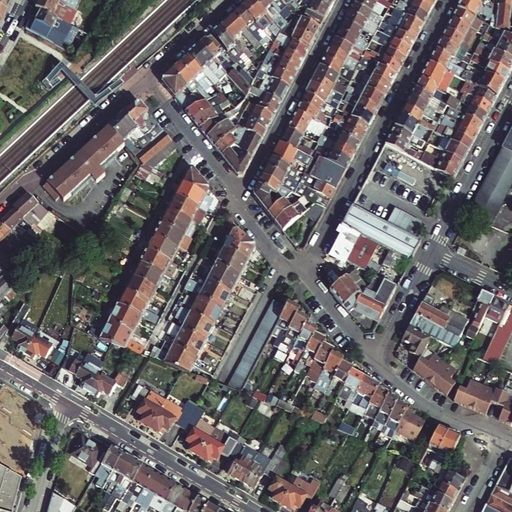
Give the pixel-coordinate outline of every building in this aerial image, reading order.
[(0,0),(0,9),(4,12),(8,0),(0,0)] [(75,11),(52,0),(39,0),(36,9),(41,11),(53,18),(54,15),(64,20),(67,14),(73,17),(75,11)] [(80,2),(76,0),(52,0),(75,11),(80,2)] [(249,0),(241,8),(262,32),(273,23),(252,0),(249,0)] [(252,0),(273,23),(275,25),(282,19),(279,15),(265,0),(252,0)] [(265,0),(279,15),(282,12),(287,18),(292,14),(279,0),(265,0)] [(294,2),(292,0),(279,0),(292,14),(295,16),(299,9),(292,4),(294,2)] [(327,0),(312,0),(311,2),(329,12),(334,3),(327,0)] [(370,0),(354,0),(354,2),(372,12),(377,3),(370,0)] [(390,7),(394,1),(392,0),(389,0),(387,4),(380,0),(378,0),(377,3),(381,6),(388,9),(390,7)] [(419,0),(410,0),(408,5),(410,6),(428,16),(433,7),(419,0)] [(470,0),(461,0),(457,9),(475,19),(478,13),(489,18),(485,24),(490,27),(491,16),(492,12),(470,0)] [(470,0),(492,12),(492,5),(487,2),(487,0),(470,0)] [(511,0),(501,0),(501,6),(498,6),(497,16),(491,16),(490,27),(505,35),(508,37),(509,28),(510,25),(511,13),(511,7),(511,0)] [(311,2),(307,11),(317,16),(325,20),(329,12),(311,2)] [(349,11),(367,21),(370,17),(372,12),(354,2),(349,11)] [(384,18),(388,9),(381,6),(376,14),(379,16),(384,18)] [(410,6),(405,15),(423,25),(428,16),(410,6)] [(390,7),(388,9),(400,15),(401,13),(390,7)] [(241,8),(233,15),(255,39),(262,47),(269,40),(262,32),(241,8)] [(457,9),(452,19),(470,28),(475,19),(457,9)] [(53,18),(41,11),(35,22),(30,20),(25,29),(53,45),(62,29),(71,34),(74,28),(53,18)] [(349,11),(344,20),(363,30),(367,21),(349,11)] [(398,19),(397,21),(419,33),(423,25),(405,15),(401,13),(400,15),(402,16),(400,20),(398,19)] [(70,23),(73,17),(67,14),(64,20),(70,23)] [(223,24),(218,29),(240,53),(244,49),(235,40),(242,34),(250,43),(255,39),(233,15),(223,24)] [(317,16),(312,25),(320,29),(325,20),(317,16)] [(367,21),(377,26),(378,23),(374,21),(375,19),(370,17),(367,21)] [(302,19),(296,30),(297,30),(315,39),(320,29),(312,25),(302,19)] [(452,19),(447,29),(465,38),(467,33),(470,28),(452,19)] [(344,20),(340,28),(358,38),(363,30),(344,20)] [(419,33),(397,21),(396,23),(398,24),(397,26),(389,22),(387,26),(389,27),(415,41),(419,33)] [(415,41),(389,27),(384,36),(410,50),(415,41)] [(88,36),(74,28),(71,34),(85,40),(88,36)] [(282,33),(281,34),(286,37),(292,40),(294,35),(287,31),(288,29),(286,28),(282,33)] [(340,28),(335,38),(353,48),(358,38),(340,28)] [(470,28),(467,33),(474,36),(476,32),(470,28)] [(221,46),(228,54),(229,52),(245,68),(250,64),(240,53),(218,29),(211,35),(221,46)] [(465,38),(447,29),(441,38),(459,48),(465,51),(470,41),(465,38)] [(294,35),(292,40),(310,49),(315,39),(297,30),(294,35)] [(487,30),(484,35),(511,49),(511,38),(508,37),(505,35),(502,39),(487,30)] [(276,41),(282,44),(286,37),(281,34),(277,39),(276,41)] [(405,58),(410,50),(384,36),(382,34),(379,39),(381,40),(379,45),(388,49),(405,58)] [(199,46),(226,76),(246,98),(248,94),(251,87),(254,82),(249,77),(246,74),(243,76),(245,78),(243,80),(215,51),(221,46),(211,35),(199,46)] [(495,51),(511,60),(511,49),(484,35),(484,36),(482,39),(497,47),(495,51)] [(335,38),(330,47),(348,57),(350,53),(353,48),(335,38)] [(441,38),(436,48),(451,56),(454,58),(459,48),(441,38)] [(310,49),(292,40),(288,47),(286,50),(304,59),(310,49)] [(277,43),(282,45),(282,44),(276,41),(273,44),(271,48),(273,49),(277,43)] [(278,52),(282,45),(277,43),(273,49),(271,48),(269,53),(272,54),(274,56),(276,51),(278,52)] [(474,43),(469,53),(473,56),(474,54),(476,50),(479,46),(475,44),(474,43)] [(187,57),(202,72),(206,68),(219,82),(226,76),(199,46),(187,57)] [(330,47),(325,57),(352,72),(355,73),(356,71),(357,68),(360,64),(348,57),(330,47)] [(436,48),(429,62),(453,75),(461,79),(463,75),(454,71),(456,66),(448,62),(451,56),(436,48)] [(388,49),(383,58),(401,67),(405,58),(388,49)] [(476,50),(474,54),(510,73),(511,68),(511,60),(495,51),(491,49),(489,52),(493,53),(491,58),(476,50)] [(286,50),(281,59),(299,69),(304,59),(286,50)] [(401,67),(383,58),(372,52),(370,56),(365,54),(363,58),(396,76),(401,67)] [(360,62),(363,58),(365,54),(361,53),(359,57),(350,53),(348,57),(360,64),(360,62)] [(485,74),(486,75),(504,84),(510,73),(474,54),(473,56),(471,61),(487,70),(485,74)] [(187,57),(180,63),(205,92),(210,88),(200,76),(203,74),(202,72),(187,57)] [(325,57),(320,67),(339,77),(343,79),(346,72),(351,75),(352,72),(325,57)] [(374,74),(373,76),(391,86),(396,76),(363,58),(360,62),(370,67),(368,71),(374,74)] [(281,59),(277,69),(294,78),(299,69),(281,59)] [(264,62),(259,72),(289,88),(294,78),(277,69),(275,72),(267,68),(265,67),(267,64),(264,62)] [(429,62),(421,77),(438,87),(436,91),(443,95),(453,75),(429,62)] [(211,99),(205,92),(180,63),(172,71),(187,88),(192,83),(195,89),(206,101),(211,99)] [(320,67),(311,83),(330,93),(332,90),(343,96),(345,91),(346,89),(340,86),(335,83),(339,77),(320,67)] [(206,68),(202,72),(203,74),(213,85),(214,86),(219,82),(206,68)] [(461,79),(473,85),(497,98),(504,84),(486,75),(482,81),(471,76),(472,74),(466,70),(463,75),(461,79)] [(162,83),(182,108),(190,103),(182,93),(187,88),(172,71),(163,79),(162,83)] [(257,71),(249,77),(254,82),(258,74),(259,73),(257,71)] [(289,88),(259,72),(259,73),(258,74),(268,80),(262,92),(263,93),(281,103),(289,88)] [(200,76),(210,88),(213,85),(203,74),(200,76)] [(358,84),(366,88),(384,98),(391,86),(373,76),(371,81),(362,76),(358,84)] [(335,83),(340,86),(343,79),(339,77),(335,83)] [(421,77),(415,89),(433,98),(439,102),(443,95),(436,91),(438,87),(421,77)] [(306,94),(325,104),(328,97),(339,103),(340,100),(343,96),(332,90),(330,93),(311,83),(306,94)] [(468,94),(474,97),(492,107),(497,98),(473,85),(468,94)] [(251,87),(248,94),(252,96),(256,89),(251,87)] [(363,94),(360,99),(379,109),(384,98),(366,88),(363,94)] [(433,98),(415,89),(410,97),(428,107),(433,98)] [(355,90),(352,95),(351,97),(359,101),(360,99),(363,94),(355,90)] [(227,101),(221,93),(215,97),(221,104),(227,101)] [(244,102),(248,104),(274,117),(281,103),(263,93),(261,98),(264,100),(260,106),(246,98),(244,102)] [(306,94),(301,102),(319,112),(331,118),(333,114),(326,111),(329,106),(325,104),(306,94)] [(351,97),(347,95),(343,102),(349,105),(355,108),(374,118),(379,109),(360,99),(359,101),(351,97)] [(410,97),(406,106),(424,116),(428,107),(410,97)] [(492,107),(474,97),(469,106),(487,116),(492,107)] [(433,98),(428,107),(436,111),(440,102),(439,102),(433,98)] [(446,102),(444,104),(447,106),(452,108),(456,110),(460,104),(450,99),(448,103),(446,102)] [(192,120),(212,109),(206,101),(200,104),(185,112),(192,120)] [(223,110),(231,105),(227,101),(221,104),(212,109),(192,120),(199,128),(225,115),(223,110)] [(244,102),(235,110),(238,113),(241,117),(244,111),(248,104),(244,102)] [(315,121),(317,117),(319,112),(301,102),(296,111),(315,121)] [(134,104),(124,114),(144,136),(136,143),(140,148),(143,150),(164,133),(141,105),(134,104)] [(248,104),(244,111),(270,124),(274,117),(248,104)] [(355,108),(349,105),(344,114),(348,116),(351,117),(355,108)] [(406,106),(401,115),(418,125),(419,125),(421,122),(424,116),(406,106)] [(447,106),(444,112),(449,115),(452,108),(447,106)] [(469,106),(465,115),(483,125),(487,116),(469,106)] [(428,107),(424,116),(431,120),(436,111),(428,107)] [(355,108),(351,117),(369,127),(374,118),(355,108)] [(206,138),(228,120),(238,113),(235,110),(225,115),(199,128),(206,138)] [(241,117),(240,119),(266,132),(270,124),(244,111),(241,117)] [(296,111),(287,129),(303,137),(310,123),(317,129),(318,127),(325,130),(327,127),(315,121),(296,111)] [(144,136),(124,114),(116,121),(131,137),(135,134),(138,138),(134,141),(136,143),(144,136)] [(401,115),(395,126),(413,135),(420,139),(422,135),(415,132),(418,125),(401,115)] [(465,115),(460,124),(478,133),(483,125),(465,115)] [(341,123),(346,126),(365,135),(369,127),(351,117),(348,116),(345,120),(337,116),(335,120),(341,123)] [(444,119),(441,118),(440,120),(443,122),(441,125),(444,127),(448,118),(445,116),(444,119)] [(317,117),(315,121),(327,127),(329,124),(317,117)] [(239,127),(243,129),(262,140),(266,132),(240,119),(237,126),(239,127)] [(214,147),(230,135),(236,129),(239,127),(237,126),(234,127),(228,120),(206,138),(214,147)] [(341,123),(335,120),(334,122),(331,123),(329,128),(330,129),(333,131),(336,125),(339,126),(341,123)] [(131,137),(116,121),(108,128),(121,142),(128,150),(132,147),(127,141),(131,137)] [(435,129),(421,122),(419,125),(430,131),(433,132),(435,129)] [(478,133),(460,124),(456,122),(451,131),(473,142),(478,133)] [(105,124),(40,184),(52,198),(56,194),(60,199),(87,174),(96,166),(121,142),(108,128),(105,124)] [(433,132),(444,138),(469,151),(473,142),(451,131),(448,129),(444,127),(441,125),(438,124),(435,129),(433,132)] [(346,126),(341,135),(360,145),(365,135),(346,126)] [(395,126),(390,135),(408,145),(413,135),(395,126)] [(327,135),(330,129),(329,128),(327,127),(325,130),(322,136),(330,140),(331,137),(327,135)] [(248,138),(247,142),(257,149),(262,140),(243,129),(240,134),(248,138)] [(287,129),(280,143),(296,152),(303,137),(287,129)] [(511,132),(469,215),(489,226),(511,182),(511,132)] [(143,150),(136,156),(142,165),(171,142),(164,133),(143,150)] [(237,143),(230,135),(214,147),(221,156),(230,149),(235,144),(237,143)] [(330,140),(337,144),(355,153),(360,145),(341,135),(339,139),(332,136),(331,137),(330,140)] [(390,135),(385,144),(414,159),(417,153),(409,149),(408,150),(406,149),(408,145),(390,135)] [(330,140),(322,136),(318,144),(328,151),(350,162),(355,153),(337,144),(330,140)] [(438,149),(445,153),(463,163),(469,151),(444,138),(438,149)] [(242,151),(245,154),(252,160),(257,149),(247,142),(245,145),(239,141),(237,143),(235,144),(242,151)] [(136,156),(135,157),(139,167),(148,168),(151,169),(176,148),(171,142),(142,165),(136,156)] [(272,159),(291,169),(294,162),(308,169),(312,160),(310,159),(304,156),(302,155),(296,152),(280,143),(272,159)] [(438,149),(433,147),(430,152),(442,158),(445,153),(438,149)] [(140,148),(132,155),(135,157),(136,156),(143,150),(140,148)] [(239,159),(230,149),(221,156),(238,176),(243,176),(252,160),(245,154),(243,156),(239,159)] [(321,159),(345,172),(350,162),(328,151),(325,156),(319,153),(318,156),(313,153),(310,159),(312,160),(314,156),(321,159)] [(419,162),(422,156),(423,156),(417,153),(414,159),(419,162)] [(442,158),(440,162),(458,171),(463,163),(445,153),(442,158)] [(419,162),(428,167),(436,171),(439,164),(433,161),(432,163),(422,156),(419,162)] [(291,169),(272,159),(267,168),(285,178),(293,181),(297,172),(291,169)] [(311,178),(335,191),(345,172),(321,159),(311,178)] [(439,164),(436,171),(453,180),(458,171),(440,162),(439,164)] [(87,174),(89,176),(98,168),(96,166),(87,174)] [(139,167),(134,175),(142,179),(144,181),(151,169),(148,168),(139,167)] [(89,176),(93,180),(102,172),(98,168),(89,176)] [(267,168),(262,177),(292,193),(294,194),(296,190),(283,183),(285,178),(267,168)] [(178,181),(182,183),(194,189),(206,196),(209,191),(209,188),(193,169),(189,169),(185,177),(181,175),(178,181)] [(324,197),(330,201),(335,191),(311,178),(305,175),(304,176),(303,178),(301,181),(300,184),(306,188),(324,197)] [(257,186),(271,193),(276,196),(278,194),(279,191),(289,196),(292,193),(262,177),(257,186)] [(186,203),(194,189),(182,183),(180,186),(176,185),(174,189),(178,192),(175,197),(186,203)] [(255,197),(268,215),(284,200),(281,199),(279,197),(272,203),(268,198),(271,193),(257,186),(254,192),(255,197)] [(306,188),(301,198),(302,198),(309,202),(314,204),(318,207),(319,207),(324,197),(306,188)] [(206,196),(194,189),(186,203),(199,210),(207,214),(214,200),(206,196)] [(28,195),(13,208),(24,220),(38,206),(28,195)] [(179,216),(186,203),(175,197),(174,199),(170,197),(167,202),(171,204),(168,210),(179,216)] [(283,233),(302,215),(307,211),(303,207),(309,202),(302,198),(291,208),(275,223),(283,233)] [(268,215),(275,223),(291,208),(284,200),(268,215)] [(199,210),(186,203),(179,216),(192,223),(197,226),(200,227),(207,214),(199,210)] [(307,211),(302,215),(312,220),(318,207),(314,204),(307,211)] [(354,233),(407,262),(410,263),(420,242),(387,225),(388,224),(353,205),(342,226),(354,233)] [(318,223),(325,210),(319,207),(318,207),(312,220),(318,223)] [(0,226),(10,232),(16,227),(24,220),(13,208),(0,220),(0,226)] [(422,224),(395,209),(392,215),(419,229),(422,224)] [(172,229),(179,216),(168,210),(167,213),(163,211),(160,216),(163,218),(161,223),(172,229)] [(419,229),(392,215),(388,224),(387,225),(420,242),(421,242),(414,238),(419,229)] [(179,216),(172,229),(185,236),(191,239),(197,226),(192,223),(179,216)] [(165,243),(172,229),(161,223),(159,227),(155,225),(152,230),(156,232),(154,237),(165,243)] [(0,250),(3,253),(5,251),(3,249),(7,245),(3,241),(5,238),(19,247),(24,241),(10,232),(0,226),(0,250)] [(93,239),(102,244),(109,230),(101,226),(93,239)] [(342,226),(338,233),(351,240),(354,233),(342,226)] [(191,239),(185,236),(172,229),(165,243),(178,249),(183,252),(185,253),(192,240),(191,239)] [(237,254),(246,237),(238,231),(234,231),(225,247),(237,254)] [(338,233),(335,239),(348,246),(351,240),(338,233)] [(365,271),(365,272),(372,259),(373,257),(402,272),(407,262),(354,233),(351,240),(348,246),(344,253),(340,259),(365,271)] [(154,237),(147,250),(158,256),(165,243),(154,237)] [(255,244),(246,237),(237,254),(250,260),(256,249),(255,244)] [(335,239),(331,246),(344,253),(348,246),(335,239)] [(178,249),(165,243),(158,256),(171,263),(178,249)] [(210,260),(217,263),(225,247),(219,244),(210,260)] [(340,259),(344,253),(331,246),(328,253),(340,259)] [(229,270),(237,254),(225,247),(217,263),(229,270)] [(151,269),(158,256),(147,250),(140,263),(151,269)] [(250,260),(237,254),(229,270),(241,277),(250,260)] [(158,256),(151,269),(163,276),(171,280),(178,266),(171,263),(158,256)] [(144,283),(151,269),(140,263),(133,277),(144,283)] [(220,287),(229,270),(217,263),(208,280),(220,287)] [(163,276),(151,269),(144,283),(156,289),(163,276)] [(241,277),(229,270),(220,287),(232,293),(241,277)] [(331,291),(337,298),(369,274),(365,272),(365,271),(358,277),(357,275),(351,280),(348,277),(331,291)] [(0,303),(18,286),(5,273),(0,278),(0,344),(5,336),(8,332),(0,327),(0,324),(2,323),(0,320),(0,303)] [(369,274),(337,298),(344,307),(361,293),(358,290),(365,285),(363,282),(368,279),(372,275),(369,274)] [(125,291),(136,297),(144,283),(133,277),(130,282),(126,280),(123,285),(127,287),(125,291)] [(378,323),(396,288),(384,282),(375,277),(373,281),(371,285),(361,293),(344,307),(349,314),(355,309),(378,323)] [(220,287),(208,280),(199,296),(211,303),(220,287)] [(156,289),(144,283),(136,297),(149,304),(156,289)] [(232,293),(220,287),(211,303),(224,309),(232,293)] [(129,311),(136,297),(125,291),(118,305),(129,311)] [(482,292),(477,302),(482,305),(465,341),(471,344),(482,322),(493,298),(482,292)] [(185,309),(203,318),(211,303),(199,296),(193,293),(185,309)] [(439,341),(451,319),(439,313),(431,309),(436,300),(427,295),(411,326),(434,338),(439,341)] [(149,304),(136,297),(129,311),(142,317),(156,325),(159,318),(145,310),(149,304)] [(493,298),(482,322),(489,325),(491,322),(499,325),(500,322),(503,316),(506,310),(508,305),(493,298)] [(274,302),(271,308),(283,315),(287,309),(274,302)] [(287,309),(283,315),(280,321),(277,327),(283,330),(274,346),(279,349),(282,344),(299,313),(301,308),(290,302),(287,309)] [(203,318),(215,325),(224,309),(211,303),(203,318)] [(120,327),(129,311),(118,305),(115,310),(111,308),(108,314),(112,316),(109,322),(120,327)] [(194,336),(203,318),(185,309),(181,307),(175,318),(185,323),(182,329),(194,336)] [(443,307),(439,313),(451,319),(454,313),(443,307)] [(5,336),(12,340),(22,322),(22,321),(27,311),(22,308),(8,332),(5,336)] [(271,308),(268,314),(280,321),(283,315),(271,308)] [(454,313),(451,319),(439,341),(453,349),(455,350),(471,316),(457,309),(454,313)] [(495,366),(511,329),(511,312),(506,310),(503,316),(500,322),(499,325),(482,360),(495,366)] [(142,317),(129,311),(120,327),(133,334),(135,335),(137,331),(135,330),(142,317)] [(309,319),(299,313),(282,344),(288,347),(286,350),(291,354),(294,347),(307,323),(309,319)] [(280,321),(268,314),(265,320),(277,327),(280,321)] [(215,325),(203,318),(194,336),(206,342),(215,325)] [(102,335),(109,322),(102,319),(95,331),(102,335)] [(265,320),(261,326),(274,333),(277,327),(265,320)] [(22,322),(12,340),(16,343),(16,344),(19,346),(17,351),(25,356),(35,339),(39,331),(22,322)] [(109,322),(102,335),(95,331),(92,337),(111,344),(120,327),(109,322)] [(307,323),(294,347),(300,350),(294,362),(299,364),(316,334),(319,329),(307,323)] [(185,351),(194,336),(182,329),(171,324),(168,331),(166,334),(176,339),(173,345),(185,351)] [(261,326),(258,332),(271,339),(274,333),(261,326)] [(422,358),(434,338),(411,326),(403,341),(413,347),(410,353),(421,359),(422,358)] [(133,334),(120,327),(111,344),(112,344),(140,355),(143,349),(129,341),(133,334)] [(258,332),(255,338),(267,345),(271,339),(258,332)] [(327,340),(316,334),(299,364),(303,366),(304,364),(307,365),(311,356),(316,359),(324,344),(327,340)] [(206,342),(194,336),(185,351),(197,358),(206,342)] [(267,345),(255,338),(252,344),(264,351),(267,345)] [(52,349),(35,339),(25,356),(34,362),(37,356),(46,360),(52,349)] [(164,340),(160,349),(180,360),(181,359),(193,365),(197,358),(185,351),(173,345),(164,340)] [(264,351),(252,344),(248,350),(261,357),(264,351)] [(316,359),(314,364),(321,368),(313,384),(316,386),(325,370),(334,354),(335,350),(324,344),(316,359)] [(152,359),(181,371),(189,373),(193,365),(181,359),(180,360),(160,349),(157,348),(152,359)] [(245,356),(257,363),(261,357),(248,350),(245,356)] [(326,387),(329,388),(343,363),(344,359),(334,354),(325,370),(332,374),(327,383),(328,384),(326,387)] [(429,363),(422,358),(421,359),(414,370),(434,386),(444,365),(446,363),(435,355),(429,363)] [(242,362),(254,369),(257,363),(245,356),(242,362)] [(99,376),(102,370),(82,359),(79,364),(76,363),(69,374),(79,379),(78,381),(81,382),(78,388),(89,394),(99,376)] [(73,363),(68,360),(62,370),(68,373),(73,363)] [(251,374),(254,369),(242,362),(239,368),(251,374)] [(345,386),(352,371),(354,369),(343,363),(329,388),(325,396),(331,399),(339,383),(345,386)] [(446,363),(444,365),(434,386),(447,396),(456,384),(450,380),(457,372),(446,363)] [(303,367),(299,365),(295,373),(299,375),(303,367)] [(239,368),(235,374),(248,381),(251,374),(239,368)] [(366,378),(352,371),(345,386),(351,389),(350,391),(352,392),(344,407),(349,409),(352,404),(366,378)] [(235,374),(232,380),(244,386),(248,381),(235,374)] [(114,385),(99,376),(89,394),(100,400),(103,395),(110,398),(116,386),(123,390),(127,384),(117,378),(114,385)] [(367,411),(370,406),(379,388),(380,386),(366,378),(352,404),(367,411)] [(228,388),(237,391),(241,393),(243,388),(244,386),(232,380),(228,388)] [(510,396),(483,386),(470,380),(466,391),(461,389),(454,402),(485,415),(490,404),(504,410),(499,421),(511,427),(511,426),(511,398),(509,397),(510,396)] [(241,393),(253,398),(255,393),(243,388),(241,393)] [(374,423),(389,396),(390,394),(379,388),(370,406),(375,409),(370,418),(372,419),(371,422),(374,423)] [(165,402),(143,390),(135,402),(142,406),(137,415),(140,416),(141,417),(140,417),(143,419),(140,423),(149,429),(159,412),(165,402)] [(279,402),(268,396),(264,402),(276,407),(279,402)] [(390,418),(398,403),(399,401),(389,396),(374,423),(371,429),(369,433),(374,435),(380,425),(385,415),(390,418)] [(276,407),(288,412),(291,406),(279,401),(279,402),(276,407)] [(165,402),(159,412),(149,429),(159,434),(161,429),(164,431),(164,430),(165,431),(168,432),(173,424),(183,430),(190,417),(165,402)] [(392,438),(396,431),(408,408),(398,403),(390,418),(385,427),(378,440),(381,442),(385,434),(392,438)] [(299,416),(302,411),(291,406),(288,412),(299,416)] [(415,412),(408,408),(396,431),(415,442),(426,422),(413,415),(415,412)] [(199,457),(214,430),(199,422),(203,414),(199,411),(195,409),(190,417),(183,430),(192,435),(186,444),(192,447),(189,452),(199,457)] [(305,419),(311,421),(314,416),(302,411),(299,416),(305,419)] [(385,415),(380,425),(385,427),(390,418),(385,415)] [(305,419),(300,428),(308,431),(313,422),(311,421),(305,419)] [(355,434),(340,426),(338,431),(353,437),(355,434)] [(366,426),(359,440),(364,442),(369,433),(371,429),(366,426)] [(442,470),(460,437),(440,428),(429,446),(433,448),(438,450),(433,460),(439,463),(434,471),(440,474),(442,470)] [(230,439),(214,430),(199,457),(208,463),(210,458),(213,460),(214,459),(217,461),(222,452),(230,457),(238,443),(240,439),(232,435),(230,439)] [(101,468),(108,457),(101,453),(102,452),(81,439),(70,458),(91,470),(88,475),(94,479),(101,468)] [(248,443),(240,439),(238,443),(230,457),(237,461),(229,475),(242,482),(258,454),(246,447),(248,443)] [(422,460),(425,462),(433,448),(429,446),(422,460)] [(112,450),(108,457),(101,468),(105,471),(98,482),(95,488),(101,492),(103,489),(107,482),(123,456),(112,450)] [(278,465),(258,454),(242,482),(255,490),(263,475),(270,479),(272,477),(278,465)] [(116,488),(133,462),(123,456),(107,482),(116,488)] [(276,479),(278,480),(288,463),(281,460),(278,465),(272,477),(276,479)] [(142,467),(133,462),(116,488),(112,494),(110,498),(120,504),(123,498),(126,494),(142,467)] [(297,478),(303,469),(297,465),(292,474),(297,478)] [(496,486),(509,493),(511,486),(511,469),(507,466),(496,486)] [(142,467),(126,494),(137,500),(153,473),(142,467)] [(0,511),(15,511),(24,483),(0,468),(0,511)] [(105,471),(101,468),(94,479),(98,482),(105,471)] [(464,482),(442,470),(440,474),(436,481),(438,482),(441,484),(458,493),(464,482)] [(164,480),(153,473),(137,500),(135,504),(141,508),(138,511),(145,511),(149,506),(164,480)] [(281,506),(291,488),(278,480),(276,479),(269,491),(272,494),(275,495),(272,500),(281,506)] [(297,479),(291,488),(281,506),(290,511),(293,506),(296,507),(300,509),(306,497),(311,500),(320,485),(313,481),(310,487),(297,479)] [(164,480),(149,506),(153,509),(159,511),(165,503),(175,486),(164,480)] [(116,488),(107,482),(103,489),(107,491),(112,494),(116,488)] [(458,493),(441,484),(435,495),(452,504),(458,493)] [(174,511),(186,493),(175,486),(165,503),(170,506),(166,511),(174,511)] [(496,486),(491,497),(511,507),(511,495),(509,493),(496,486)] [(335,499),(340,490),(335,487),(329,496),(335,499)] [(420,487),(417,493),(424,497),(427,491),(420,487)] [(346,493),(340,490),(335,499),(340,503),(346,493)] [(435,495),(430,492),(427,491),(424,497),(417,493),(414,498),(441,511),(448,511),(452,504),(435,495)] [(186,493),(174,511),(189,511),(197,499),(186,493)] [(126,494),(123,498),(135,504),(137,500),(126,494)] [(73,511),(75,509),(52,495),(47,511),(73,511)] [(441,511),(414,498),(414,497),(411,502),(422,507),(420,511),(421,511),(441,511)] [(511,511),(511,507),(491,497),(485,507),(495,511),(511,511)] [(310,511),(327,511),(329,510),(321,506),(324,501),(318,498),(310,511)] [(204,511),(208,506),(197,499),(189,511),(204,511)] [(353,510),(351,511),(369,511),(366,510),(369,505),(359,500),(353,509),(353,510)] [(396,509),(402,511),(403,511),(407,504),(400,501),(396,509)]
